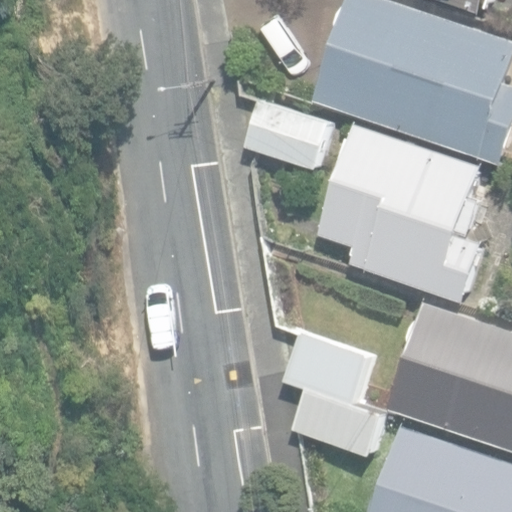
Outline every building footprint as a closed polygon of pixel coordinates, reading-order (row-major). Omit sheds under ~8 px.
[(507,162),(511,146),(511,82),(511,83),(511,79),(511,36),(405,0),(353,0),(320,99),(507,162)] [(457,0),(486,9),(489,0),(457,0)] [(344,119),(266,96),(251,149),(329,171),(344,119)] [(358,262),(472,299),(491,241),(468,233),(491,165),(364,123),(328,233),(364,245),(358,262)] [(511,325),(433,299),(432,299),(396,405),(511,443),(511,325)] [(291,379),(313,386),(361,402),(377,353),(308,331),(307,330),(291,379)] [(361,402),(313,386),(299,428),(378,454),(393,412),(361,402)] [(379,511),(511,511),(511,458),(411,425),(408,425),(379,511)]
